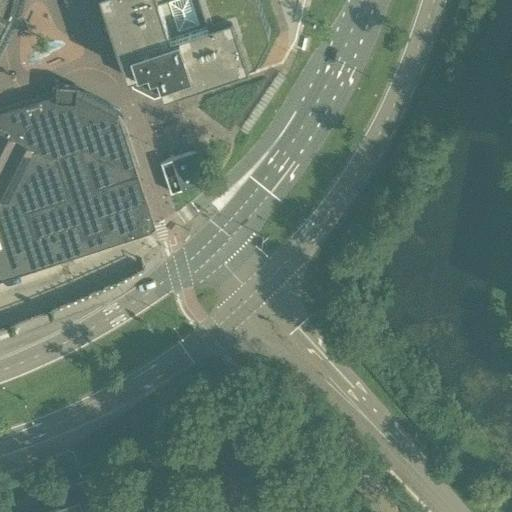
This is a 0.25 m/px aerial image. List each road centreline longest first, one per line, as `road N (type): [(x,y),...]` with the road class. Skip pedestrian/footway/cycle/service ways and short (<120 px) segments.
road 1 (secondary): [(262,298),(326,228),(363,171),(413,68),(431,0)]
road 2 (secondary): [(0,446),(111,399),(262,298)]
road 3 (tertiary): [(462,511),(262,298)]
road 4 (secondary): [(365,0),(311,118),(211,238)]
road 5 (secondary): [(211,238),(108,317),(0,367)]
